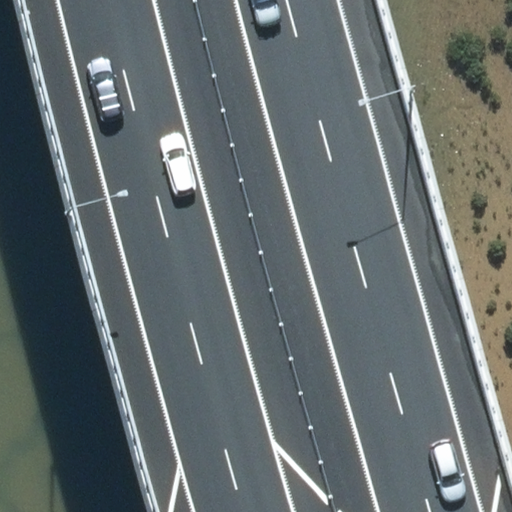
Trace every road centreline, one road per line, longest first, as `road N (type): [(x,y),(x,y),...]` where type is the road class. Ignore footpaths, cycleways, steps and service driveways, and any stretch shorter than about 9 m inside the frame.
road 1 (motorway): [(284,0),(304,93),(433,511)]
road 2 (motorway): [(249,511),(139,156),(106,0)]
